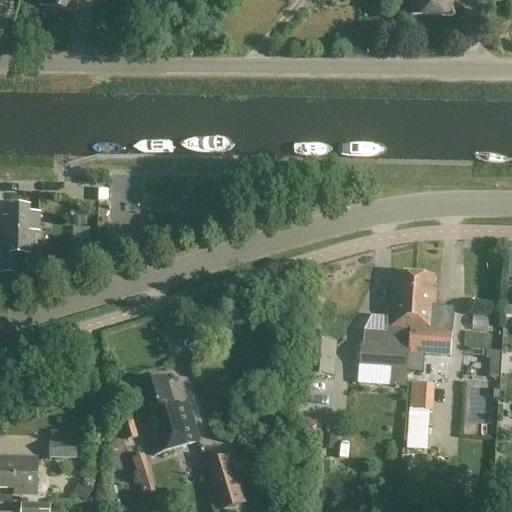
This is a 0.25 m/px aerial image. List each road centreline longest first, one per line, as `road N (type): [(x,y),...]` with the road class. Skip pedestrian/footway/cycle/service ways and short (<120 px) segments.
road 1 (tertiary): [(0,325),(363,214),(511,203)]
road 2 (unclassified): [(511,69),(0,60)]
